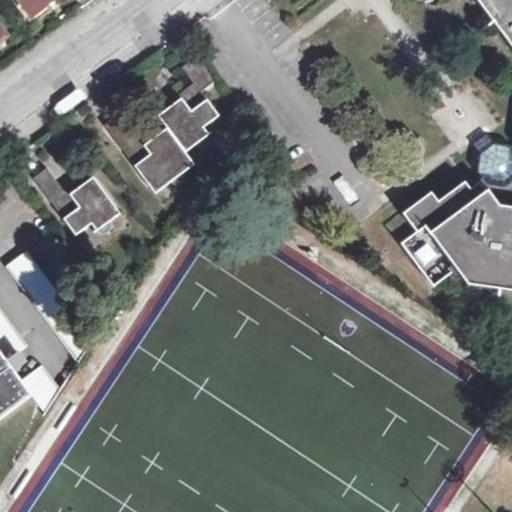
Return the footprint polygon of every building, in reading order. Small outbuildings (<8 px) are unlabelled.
[(21,0),(32,14),(51,0),(21,0)] [(511,0),(477,0),(511,46),(511,146),(494,143),(480,154),(481,154),(478,171),(483,178),(479,182),(480,183),(472,190),(466,182),(439,202),(432,193),(404,214),(418,233),(402,244),(434,287),(457,270),(469,286),(511,292),(511,0)] [(119,115),(105,125),(121,146),(151,187),(166,175),(171,181),(172,182),(173,182),(174,183),(177,185),(183,183),(185,178),(184,173),(196,165),(186,153),(197,144),(202,147),(207,145),(210,140),(209,135),(209,134),(204,128),(220,116),(202,92),(215,82),(196,57),(182,67),(194,83),(179,95),(181,100),(184,103),(179,108),(176,104),(159,116),(168,128),(151,141),(154,144),(149,149),(146,145),(140,137),(137,139),(121,118),(119,115)] [(79,155),(100,140),(90,128),(71,143),(79,155)] [(494,143),(488,135),(474,145),(480,154),(494,143)] [(151,141),(146,145),(149,149),(154,144),(151,141)] [(48,168),(34,179),(77,236),(93,224),(97,230),(98,231),(103,234),(108,232),(111,228),(110,222),(120,215),(121,214),(120,212),(94,177),(77,190),(80,194),(74,198),(72,194),(68,190),(65,193),(48,168)] [(151,187),(156,194),(172,182),(171,181),(166,175),(151,187)] [(9,267),(79,363),(98,334),(88,320),(82,324),(30,252),(9,267)] [(0,304),(0,351),(32,395),(46,413),(63,389),(0,305),(0,304)] [(0,419),(32,395),(0,351),(0,419)]
